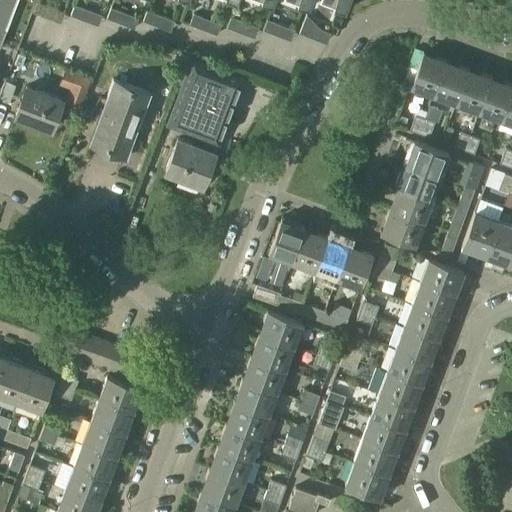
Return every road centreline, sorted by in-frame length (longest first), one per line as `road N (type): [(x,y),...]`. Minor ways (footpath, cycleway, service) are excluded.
road 1 (residential): [(210,329),(271,169),(335,65)]
road 2 (residential): [(57,26),(249,41),(335,65)]
road 3 (residential): [(210,329),(168,309),(65,219),(0,178)]
road 4 (residential): [(444,511),(423,481),(488,318),(511,307)]
road 5 (residential): [(335,65),(356,36),(384,18),(511,19)]
road 6 (residential): [(141,511),(210,329)]
